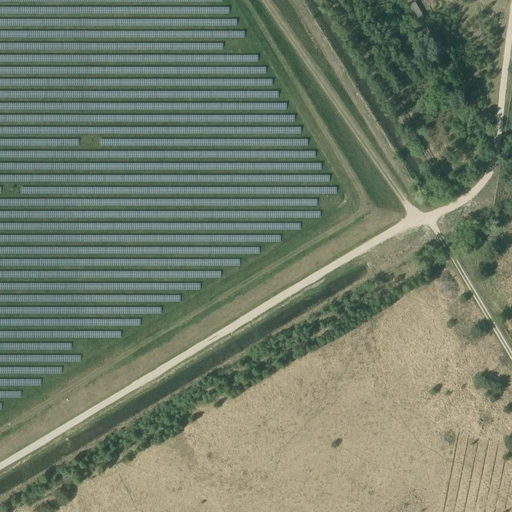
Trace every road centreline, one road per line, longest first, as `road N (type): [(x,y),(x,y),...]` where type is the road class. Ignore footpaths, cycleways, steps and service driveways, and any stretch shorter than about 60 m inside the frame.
road 1 (track): [(0,469),(470,194),(495,147),(511,12)]
road 2 (track): [(511,357),(429,215)]
